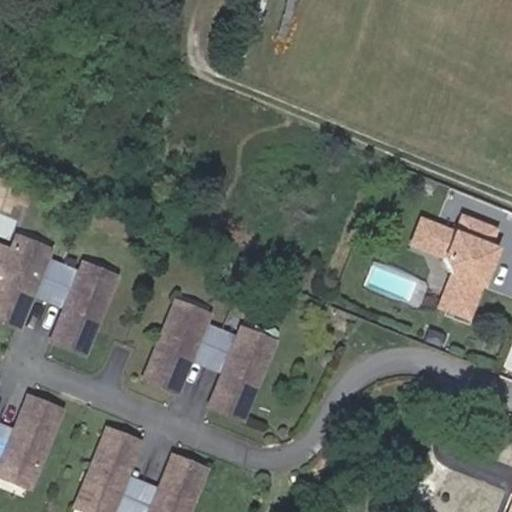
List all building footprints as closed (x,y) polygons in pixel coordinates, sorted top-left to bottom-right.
[(243,0),(227,56),(242,60),(258,0),(265,0),(243,0)] [(454,224),(436,216),(428,237),(446,245),(444,248),(451,265),(444,281),(454,285),(448,301),(468,310),(481,276),(477,274),(481,266),(485,267),(496,241),(489,238),(495,221),(461,207),(454,224)] [(428,237),(436,216),(420,210),(410,234),(444,248),(446,245),(428,237)] [(0,253),(0,285),(2,287),(0,291),(0,324),(20,333),(32,303),(47,309),(63,272),(48,265),(51,259),(19,247),(14,259),(0,253)] [(481,276),(485,267),(481,266),(477,274),(481,276)] [(78,278),(63,272),(47,309),(62,315),(50,345),(82,359),(112,286),(80,272),(78,278)] [(454,285),(444,281),(438,297),(448,301),(454,285)] [(201,374),(216,338),(201,331),(204,325),(172,312),(142,383),(174,397),(186,368),(201,374)] [(436,344),(440,333),(426,328),(422,338),(436,344)] [(216,338),(201,374),(215,380),(204,410),(235,423),(264,351),(233,338),(231,343),(216,338)] [(12,435),(0,430),(0,480),(26,491),(56,420),(24,407),(12,435)] [(127,511),(138,488),(122,482),(134,452),(103,439),(72,511),(73,511),(127,511)] [(151,494),(138,488),(127,511),(182,511),(197,479),(164,465),(151,494)]
